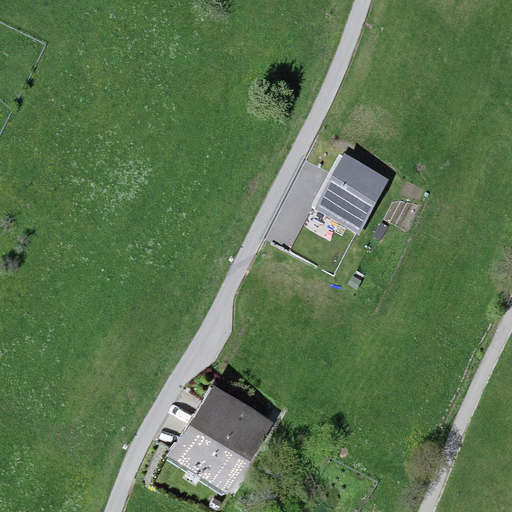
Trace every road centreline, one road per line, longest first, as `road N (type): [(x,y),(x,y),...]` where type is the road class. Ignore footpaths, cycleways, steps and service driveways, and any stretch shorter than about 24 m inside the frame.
road 1 (residential): [(113,511),(145,432),(311,128)]
road 2 (residential): [(423,511),(511,316)]
road 3 (unclassified): [(311,128),(363,0)]
